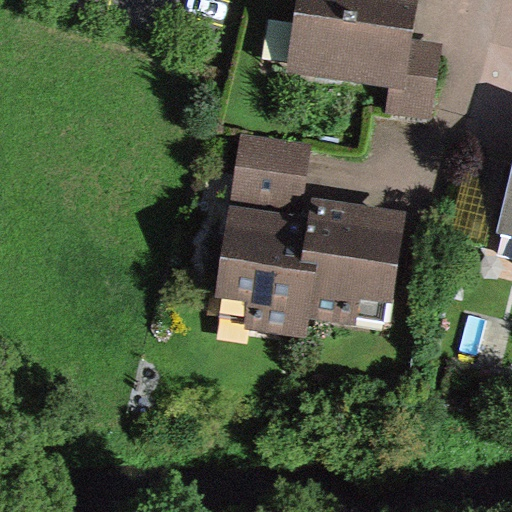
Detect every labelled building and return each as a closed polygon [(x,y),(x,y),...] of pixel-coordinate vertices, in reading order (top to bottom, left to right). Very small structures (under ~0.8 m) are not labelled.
[(419,0),(302,0),(291,78),(395,93),(392,115),(434,121),(444,48),(413,44),(419,0)] [(301,210),(311,149),(246,139),(236,200),(301,210)] [(511,198),(503,243),(511,244),(511,198)] [(309,204),(307,224),(299,275),(315,277),(307,326),(374,337),(376,326),(386,328),(388,312),(402,314),(409,269),(398,267),(406,220),(309,204)] [(305,342),(307,326),(315,277),(299,275),(307,224),(230,212),(215,304),(221,305),(219,319),(250,324),(248,333),(305,342)]
